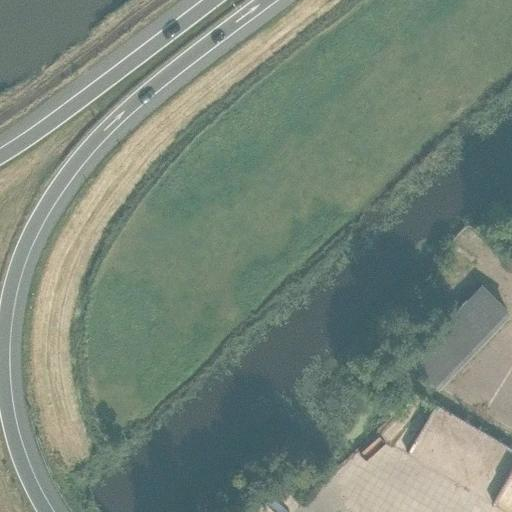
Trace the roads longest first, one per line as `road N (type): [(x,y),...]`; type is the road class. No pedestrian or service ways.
road 1 (motorway): [(43,511),(22,472),(3,390),(6,314),(26,242),(62,181),(119,117),(270,0)]
road 2 (motorway): [(211,0),(0,157)]
